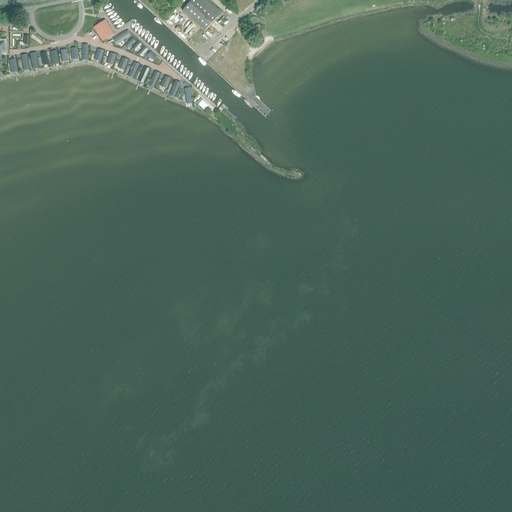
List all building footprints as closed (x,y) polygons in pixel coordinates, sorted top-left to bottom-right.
[(192,0),(182,11),(205,31),(221,13),(208,0),(204,5),(197,0),(192,0)] [(95,28),(103,40),(113,34),(105,21),(95,28)] [(127,33),(113,42),(116,46),(130,37),(127,33)] [(138,43),(132,50),(135,53),(141,46),(138,43)] [(77,48),(70,49),(71,61),(78,60),(77,48)] [(144,48),(138,55),(141,58),(147,51),(144,48)] [(66,50),(60,51),(62,63),(68,62),(66,50)] [(104,52),(98,50),(94,61),(100,63),(104,52)] [(56,52),(49,53),(52,66),(58,65),(56,52)] [(150,53),(147,56),(154,62),(157,59),(150,53)] [(35,54),(30,55),(33,70),(38,69),(35,54)] [(116,56),(110,54),(106,64),(112,66),(116,56)] [(26,55),(21,56),(24,72),(29,71),(26,55)] [(128,61),(122,59),(118,69),(124,72),(128,61)] [(15,60),(8,61),(11,74),(17,73),(15,60)] [(139,65),(134,63),(128,77),(133,79),(139,65)] [(150,70),(145,67),(138,82),(143,84),(150,70)] [(160,75),(155,72),(148,87),(153,89),(160,75)] [(171,79),(165,77),(160,88),(166,90),(171,79)] [(181,84),(176,82),(169,96),(174,98),(181,84)] [(201,99),(197,104),(205,110),(208,105),(201,99)]
